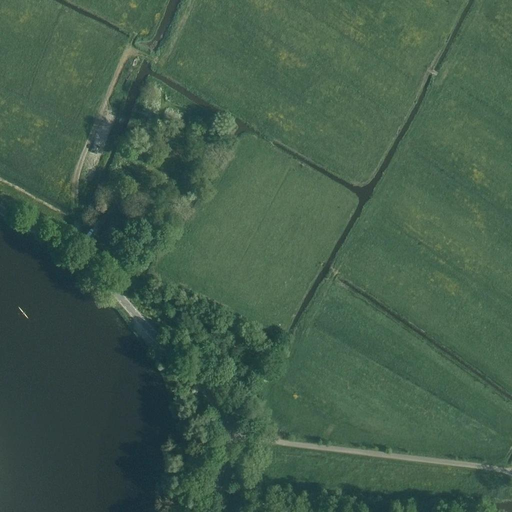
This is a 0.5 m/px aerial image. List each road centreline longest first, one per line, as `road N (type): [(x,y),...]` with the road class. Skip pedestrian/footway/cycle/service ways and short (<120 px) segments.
road 1 (unclassified): [(206,511),(225,455),(220,411),(103,277),(0,210)]
road 2 (track): [(138,25),(78,174),(81,260)]
